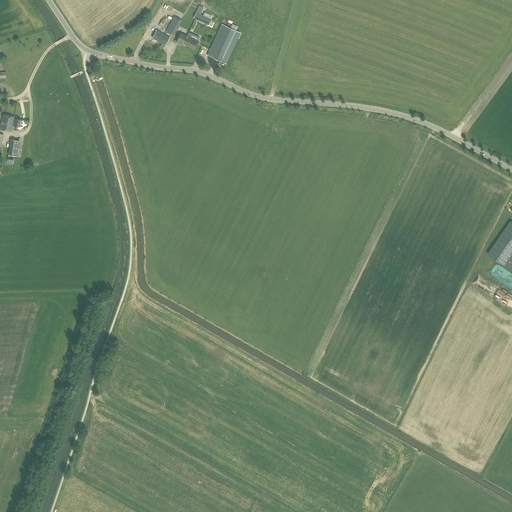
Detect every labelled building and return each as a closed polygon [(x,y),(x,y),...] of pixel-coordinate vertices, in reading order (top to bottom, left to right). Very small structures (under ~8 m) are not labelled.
[(196,12),(193,18),(209,25),(211,21),(212,19),(199,13),(196,12)] [(174,16),(166,31),(173,35),(182,20),(174,16)] [(221,24),(207,54),(226,64),(241,33),(221,24)] [(157,30),(152,38),(161,43),(162,43),(163,44),(164,45),(165,45),(169,37),(157,30)] [(180,33),(176,42),(179,43),(179,44),(180,44),(181,44),(182,43),(193,48),(199,37),(189,32),(187,36),(180,33)] [(3,114),(0,128),(0,129),(12,131),(12,128),(14,118),(14,116),(3,114)] [(14,118),(12,128),(17,129),(18,126),(20,127),(22,119),(14,118)] [(9,155),(17,156),(19,141),(11,139),(9,155)] [(505,266),(511,270),(511,221),(488,254),(505,266)] [(471,282),(493,296),(497,290),(497,289),(498,287),(477,273),(471,282)]
